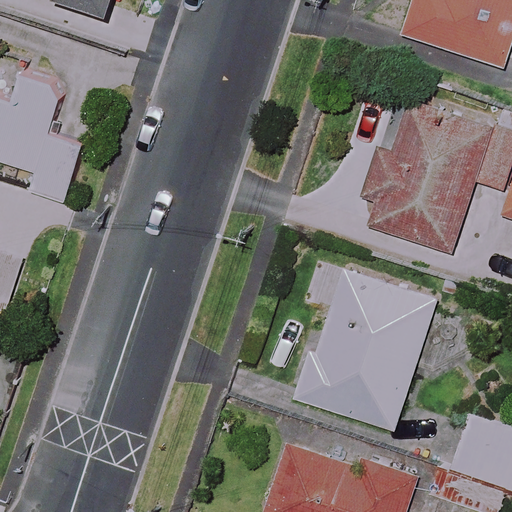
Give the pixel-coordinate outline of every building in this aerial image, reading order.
[(65,0),(64,2),(115,18),(121,0),(65,0)] [(511,51),(511,0),(416,0),(406,31),(507,65),(511,51)] [(0,93),(0,155),(42,168),(36,188),(69,198),(87,142),(50,131),(65,84),(28,72),(19,100),(0,93)] [(510,187),(511,179),(511,129),(415,99),(399,151),(376,144),(361,189),(382,195),(374,221),(457,247),(479,178),(510,187)] [(444,298),(347,265),(303,394),(399,427),(444,298)] [(511,424),(475,412),(457,466),(511,485),(511,424)] [(407,511),(419,476),(294,437),(270,511),(407,511)] [(499,511),(509,489),(446,465),(435,493),(485,511),(499,511)]
